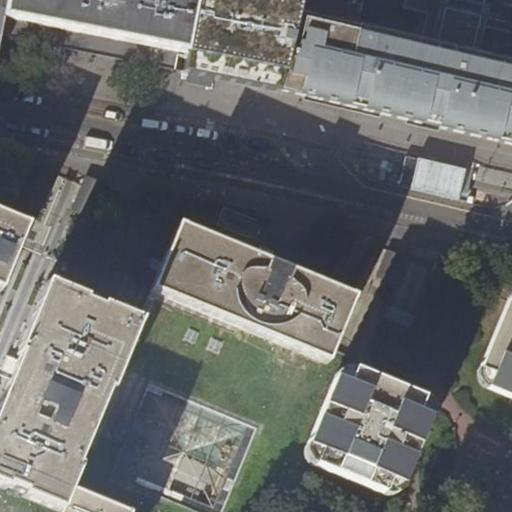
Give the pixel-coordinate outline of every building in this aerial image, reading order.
[(7,0),(0,35),(0,36),(45,45),(82,52),(116,59),(181,71),(195,0),(7,0)] [(213,0),(195,0),(181,71),(229,80),(277,91),(295,16),(213,0)] [(295,16),(277,91),(400,120),(467,135),(511,145),(511,0),(406,0),(404,11),(426,16),(419,45),(295,16)] [(56,175),(36,167),(22,201),(42,210),(56,175)] [(86,176),(71,211),(91,219),(105,184),(86,176)] [(0,290),(26,227),(0,215),(0,290)] [(309,231),(272,216),(271,219),(264,236),(301,251),(309,231)] [(151,291),(326,362),(354,298),(181,228),(177,227),(151,291)] [(409,259),(389,250),(378,277),(397,286),(409,259)] [(116,511),(69,493),(79,469),(76,468),(107,391),(110,393),(138,324),(100,308),(99,312),(83,305),(84,302),(47,287),(19,355),(21,356),(0,407),(0,487),(7,490),(8,487),(24,494),(23,497),(60,511),(116,511)] [(511,303),(507,301),(479,370),(491,375),(486,387),(511,397),(511,303)] [(491,375),(479,370),(478,372),(478,374),(478,376),(479,379),(479,381),(481,383),(483,385),(485,386),(486,387),(491,375)] [(335,376),(334,379),(346,384),(351,372),(348,371),(345,371),(343,371),(340,372),(337,374),(335,376)] [(313,464),(382,493),(387,481),(400,486),(428,417),(416,412),(421,400),(351,372),(346,384),(334,379),(306,447),(318,452),(313,464)] [(423,402),(421,400),(416,412),(428,417),(429,415),(429,413),(429,411),(428,409),(428,407),(427,405),(425,403),(423,402)] [(311,463),(313,464),(318,452),(306,447),(305,448),(305,451),(305,455),(306,457),(307,459),(308,461),(311,463)] [(387,481),(382,493),(385,493),(387,494),(390,493),(392,493),(394,492),(396,491),(398,489),(399,487),(400,486),(387,481)]
